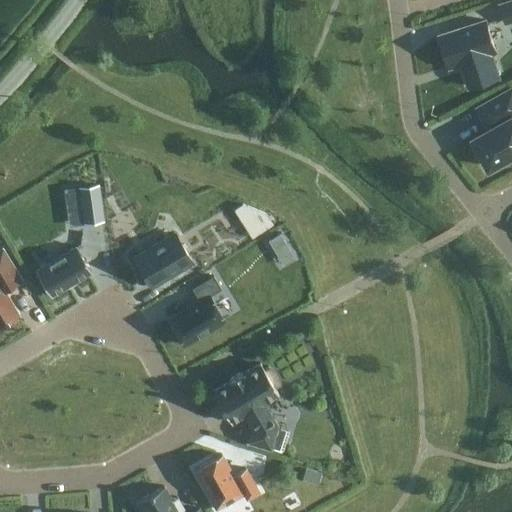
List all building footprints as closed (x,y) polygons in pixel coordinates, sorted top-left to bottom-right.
[(511,0),(510,0),(501,3),(502,7),(504,6),(507,18),(506,18),(507,23),(511,21),(511,0)] [(486,20),(440,35),(450,66),(462,62),(469,86),(499,77),(491,53),(496,51),(486,20)] [(511,88),(478,107),(491,130),(475,139),(478,144),(474,146),(484,163),(487,161),(490,167),(511,154),(511,88)] [(98,184),(78,187),(83,222),(103,220),(98,184)] [(272,223),(265,213),(249,223),(256,234),(272,223)] [(176,233),(135,257),(152,286),(193,262),(176,233)] [(279,234),(269,240),(273,247),(283,241),(279,234)] [(91,271),(76,245),(34,270),(50,295),(91,271)] [(2,249),(0,250),(0,276),(7,289),(21,280),(2,249)] [(183,344),(223,320),(208,295),(210,294),(221,288),(213,275),(191,288),(197,298),(198,300),(168,319),(183,344)] [(0,276),(0,325),(18,315),(4,291),(7,289),(0,276)] [(229,380),(211,391),(229,421),(242,413),(251,428),(247,441),(270,448),(277,425),(263,401),(277,392),(274,386),(278,383),(277,378),(276,374),(274,371),(272,369),(268,366),(263,369),(259,362),(242,373),(241,371),(228,379),(229,380)] [(232,474),(220,453),(193,469),(215,509),(243,493),(246,499),(258,492),(245,467),(232,474)] [(175,508),(163,485),(135,501),(141,511),(201,511),(198,506),(187,511),(184,511),(181,505),(175,508)]
